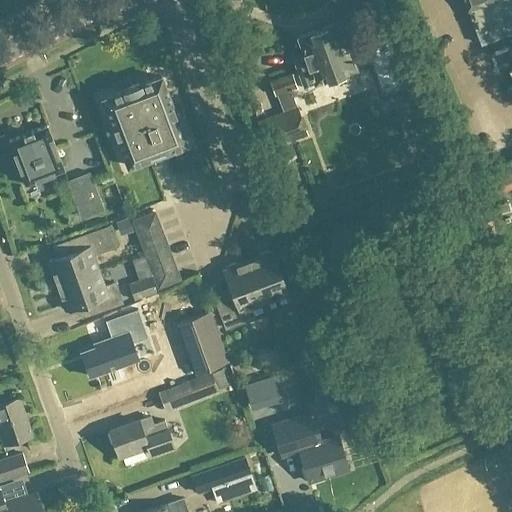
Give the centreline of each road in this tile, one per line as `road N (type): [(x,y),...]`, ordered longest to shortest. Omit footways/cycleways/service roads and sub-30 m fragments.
road 1 (residential): [(169,0),(232,171),(225,190),(180,208),(200,261)]
road 2 (residential): [(86,511),(0,271)]
road 3 (secondary): [(0,59),(129,0)]
